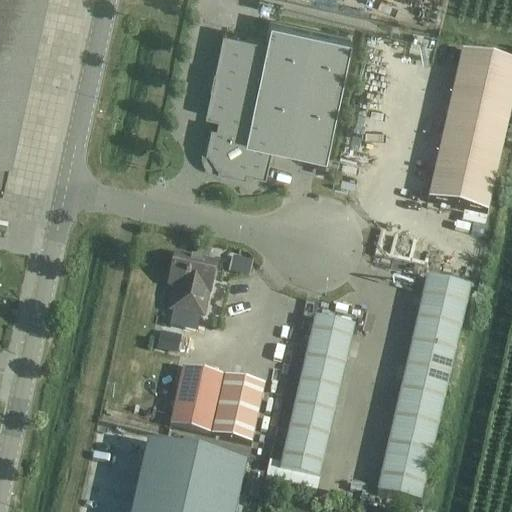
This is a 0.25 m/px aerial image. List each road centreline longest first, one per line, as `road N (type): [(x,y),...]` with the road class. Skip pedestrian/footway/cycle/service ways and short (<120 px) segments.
road 1 (residential): [(69,187),(319,241),(390,295),(343,493)]
road 2 (tertiary): [(0,495),(69,187)]
road 3 (tertiary): [(69,187),(108,0)]
